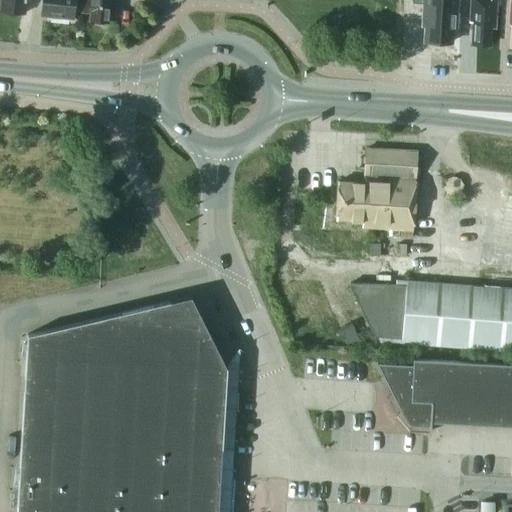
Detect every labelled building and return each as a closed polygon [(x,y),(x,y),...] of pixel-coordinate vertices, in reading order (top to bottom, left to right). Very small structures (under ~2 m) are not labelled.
[(3,0),(2,10),(27,12),(28,0),(3,0)] [(45,0),(44,13),(76,16),(77,0),(45,0)] [(82,0),(82,9),(92,10),(92,18),(110,20),(111,0),(82,0)] [(412,0),(412,3),(424,4),(423,25),(426,25),(425,41),(452,42),(453,27),(456,27),(457,0),(412,0)] [(491,28),(495,29),(496,0),(471,0),(470,22),(473,22),(472,44),(490,45),(491,28)] [(413,229),(417,150),(367,147),(364,181),(337,179),(335,217),(362,219),(362,225),(413,229)] [(462,193),(464,185),(461,178),(454,176),(449,177),(445,181),(444,187),(448,195),(456,196),(462,193)] [(371,243),(371,255),(381,255),(381,243),(371,243)] [(511,287),(396,279),(396,283),(349,282),(377,341),(511,351),(511,287)] [(27,334),(16,511),(217,511),(226,366),(191,295),(170,300),(27,334)] [(359,340),(352,323),(341,327),(348,344),(359,340)] [(431,420),(511,424),(511,363),(413,358),(413,364),(377,362),(405,419),(407,422),(409,424),(412,425),(416,425),(431,425),(431,420)]
